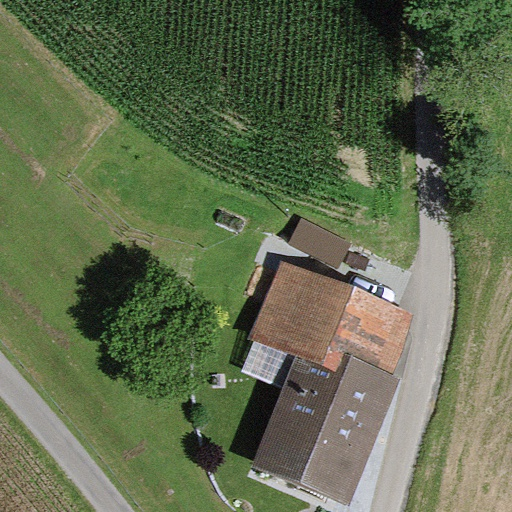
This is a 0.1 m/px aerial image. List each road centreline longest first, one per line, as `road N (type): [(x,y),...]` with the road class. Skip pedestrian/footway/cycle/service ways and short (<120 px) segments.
road 1 (unclassified): [(390,511),(435,349),(444,0)]
road 2 (unclassified): [(0,372),(117,511)]
